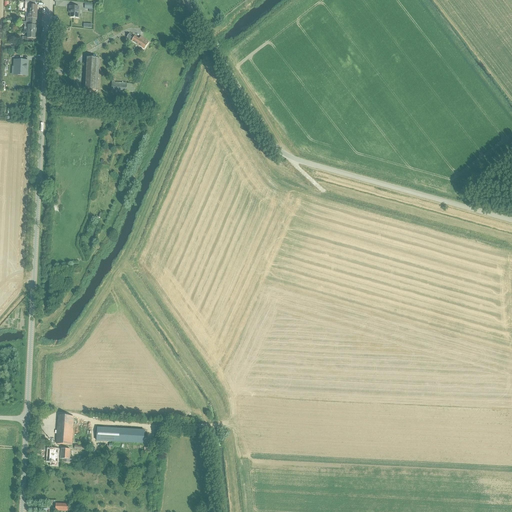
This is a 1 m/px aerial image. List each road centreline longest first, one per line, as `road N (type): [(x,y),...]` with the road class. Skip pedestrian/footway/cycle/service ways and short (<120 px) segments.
road 1 (tertiary): [(26,419),(48,0)]
road 2 (tertiary): [(511,220),(284,154),(185,0)]
road 3 (track): [(218,53),(204,65),(121,255),(69,338),(30,341)]
